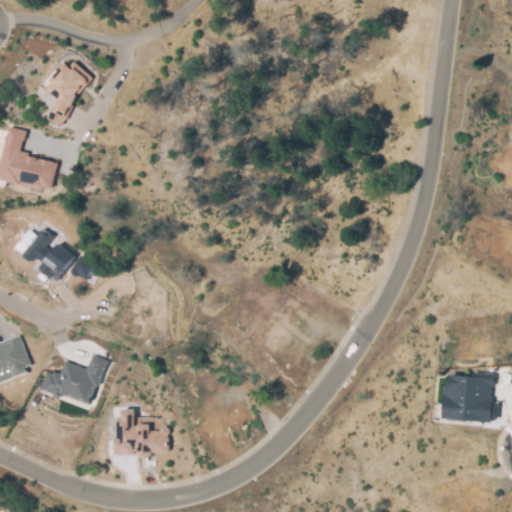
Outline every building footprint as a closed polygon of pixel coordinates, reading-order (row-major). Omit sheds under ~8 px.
[(72,99),(67,109),(70,111),(68,117),(64,115),(55,111),(61,99),(50,89),(56,83),(53,80),(68,65),(72,68),(75,65),(90,80),(87,83),(72,99)] [(26,130),(25,140),(23,139),(20,154),(41,157),(40,160),(42,160),(42,159),(53,161),(53,162),(57,163),(53,188),(46,187),(45,189),(35,188),(36,185),(24,183),(24,184),(0,180),(9,127),(25,130),(26,130)] [(46,247),(54,253),(60,244),(68,251),(76,257),(67,270),(62,276),(61,277),(56,273),(53,277),(41,268),(43,264),(44,262),(38,258),(36,261),(24,252),(39,231),(51,240),(46,247)] [(97,266),(89,280),(80,275),(79,277),(73,273),(74,272),(71,271),(80,256),(97,266)] [(0,348),(2,353),(3,358),(16,353),(21,350),(27,364),(21,366),(23,371),(0,380),(0,348)] [(108,360),(99,387),(97,386),(91,404),(66,396),(65,398),(62,399),(58,398),(57,394),(45,391),(52,371),(63,374),(67,362),(88,369),(93,355),(108,360)] [(448,375),(447,386),(444,386),(442,419),(490,423),(491,419),(497,419),(498,402),(495,402),(496,400),(492,400),(492,398),(490,397),(491,385),(493,385),(494,374),(473,372),(473,377),(448,375)] [(117,455),(137,455),(168,455),(168,427),(159,427),(159,418),(134,418),(134,409),(117,409),(117,455)]
